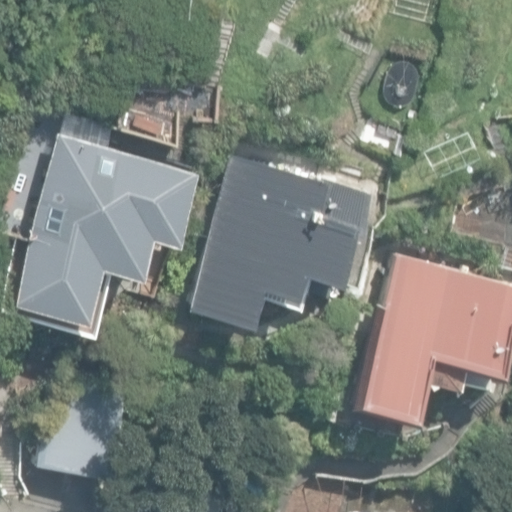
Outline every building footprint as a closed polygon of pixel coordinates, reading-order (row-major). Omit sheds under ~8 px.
[(3,296),(78,317),(94,262),(135,274),(147,232),(171,240),(192,169),(103,144),(108,127),(63,114),(58,131),(51,129),(3,296)] [(180,301),(244,321),(255,283),(289,294),(297,269),(331,279),(347,226),(354,228),(366,187),(227,147),(180,301)] [(511,182),(498,187),(495,179),(486,182),(495,208),(511,202),(511,182)] [(351,397),(407,412),(417,374),(453,384),(460,358),(497,368),(511,310),(511,281),(390,250),(351,397)] [(31,459),(106,472),(120,394),(45,380),(31,459)] [(474,511),(511,511),(511,467),(486,461),(474,511)] [(315,511),(447,511),(451,480),(408,474),(403,482),(308,473),(315,511)]
